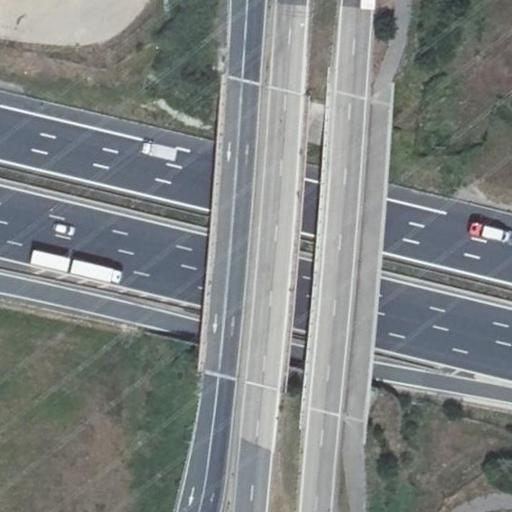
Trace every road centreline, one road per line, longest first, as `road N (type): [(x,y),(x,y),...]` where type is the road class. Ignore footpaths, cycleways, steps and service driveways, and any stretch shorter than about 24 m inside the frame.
road 1 (motorway): [(0,222),(511,348)]
road 2 (motorway): [(511,260),(0,134)]
road 3 (motorway): [(209,511),(228,377),(256,0)]
road 4 (secondary): [(315,511),(358,0)]
road 5 (secondary): [(293,0),(251,511)]
